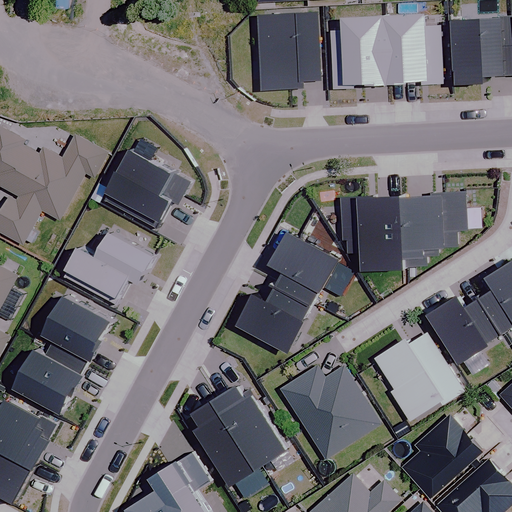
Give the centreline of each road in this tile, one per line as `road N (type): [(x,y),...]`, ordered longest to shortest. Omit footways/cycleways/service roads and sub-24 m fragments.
road 1 (residential): [(511,135),(307,145),(269,167),(84,511)]
road 2 (residential): [(511,224),(485,251),(341,343)]
